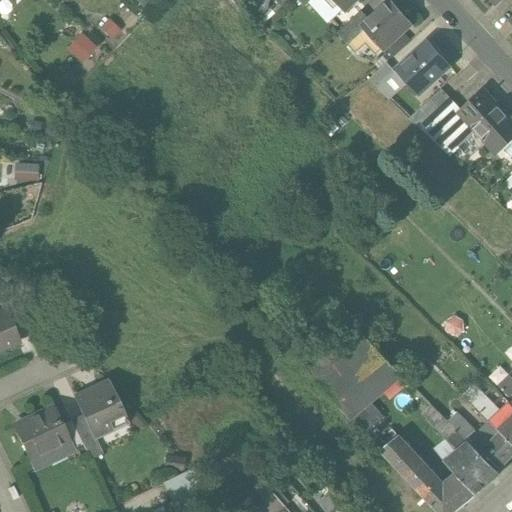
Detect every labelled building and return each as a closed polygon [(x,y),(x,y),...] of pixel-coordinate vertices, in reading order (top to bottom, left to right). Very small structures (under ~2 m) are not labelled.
[(359,0),(332,0),(345,13),(359,0)] [(370,23),(363,30),(366,34),(384,53),(404,35),(413,27),(392,4),(370,23)] [(363,30),(370,23),(362,13),(338,35),(350,48),(366,34),(363,30)] [(71,48),(84,61),(98,47),(85,34),(71,48)] [(404,35),(384,53),(391,61),(411,43),(404,35)] [(429,45),(398,73),(418,96),(449,69),(429,45)] [(368,82),(379,92),(394,78),(385,67),(368,82)] [(420,127),(449,101),(442,92),(410,120),(419,130),(421,128),(420,127)] [(511,139),(511,125),(483,93),(461,113),(459,115),(475,133),(495,155),(511,139)] [(459,148),(475,133),(459,115),(461,113),(449,101),(420,127),(421,128),(453,159),(462,151),(459,148)] [(0,304),(4,314),(5,313),(12,328),(24,323),(13,299),(0,304)] [(4,314),(0,315),(0,350),(18,343),(12,328),(5,313),(4,314)] [(351,327),(301,368),(347,419),(400,375),(351,327)] [(511,383),(507,377),(497,386),(508,397),(511,393),(511,383)] [(105,382),(73,397),(82,416),(91,435),(93,434),(123,420),(105,382)] [(481,396),(472,406),(487,421),(496,412),(481,396)] [(51,407),(14,425),(31,461),(67,444),(69,444),(60,426),(51,407)] [(465,441),(468,439),(473,433),(454,415),(447,423),(465,441)] [(71,421),(83,445),(89,460),(102,454),(93,434),(91,435),(82,416),(71,421)] [(511,416),(497,431),(511,444),(511,416)] [(459,452),(468,443),(465,441),(447,423),(442,418),(434,427),(459,452)] [(60,426),(69,444),(67,444),(70,451),(83,445),(71,421),(60,426)] [(511,444),(497,431),(489,424),(477,436),(474,432),(473,433),(468,439),(499,468),(511,453),(511,444)] [(444,486),(392,431),(389,434),(392,437),(379,450),(437,511),(451,511),(462,504),(444,486)] [(500,474),(468,443),(459,452),(446,464),(457,476),(444,486),(462,504),(500,474)] [(288,511),(284,508),(267,487),(266,487),(236,451),(226,459),(249,486),(249,487),(261,501),(271,511),(288,511)] [(174,511),(178,511),(213,495),(193,470),(161,485),(174,511)] [(347,511),(332,494),(324,501),(332,511),(347,511)] [(300,511),(292,502),(284,508),(288,511),(300,511)]
